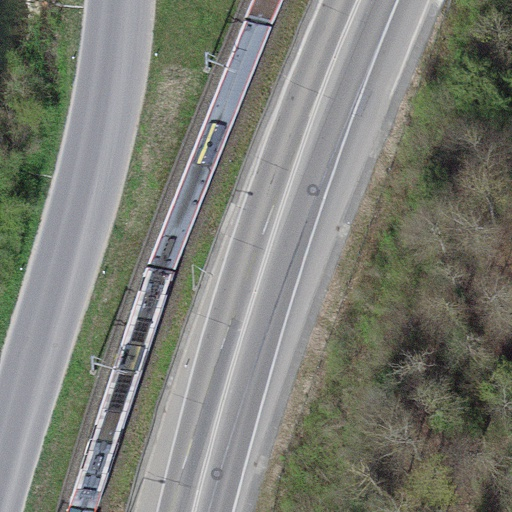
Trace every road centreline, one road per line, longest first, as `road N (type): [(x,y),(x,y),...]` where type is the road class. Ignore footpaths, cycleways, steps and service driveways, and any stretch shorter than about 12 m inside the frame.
road 1 (primary): [(191,511),(282,189),(360,0)]
road 2 (unknown): [(102,0),(78,154),(0,418)]
